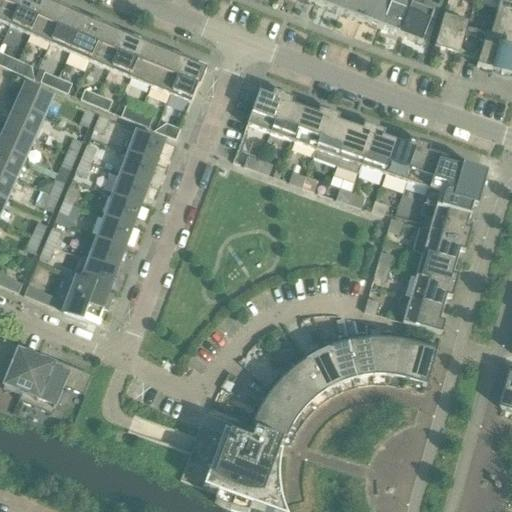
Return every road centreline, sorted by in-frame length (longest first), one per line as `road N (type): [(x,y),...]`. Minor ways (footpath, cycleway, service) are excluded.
road 1 (residential): [(241,45),(122,363)]
road 2 (residential): [(511,139),(241,45)]
road 3 (residential): [(122,363),(197,391),(242,341),(277,319),(358,308)]
road 4 (residential): [(122,363),(0,314)]
